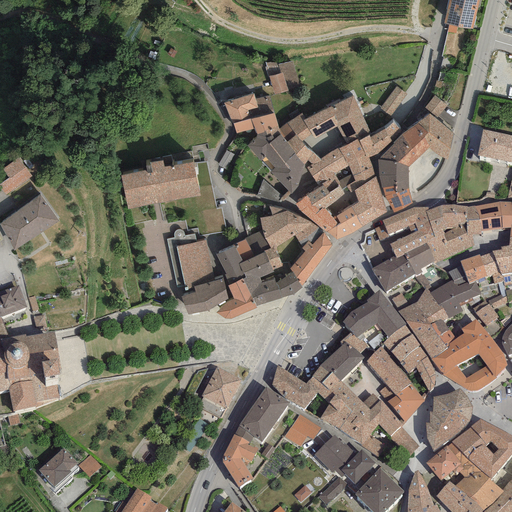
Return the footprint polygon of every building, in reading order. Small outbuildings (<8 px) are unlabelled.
[(485,0),(453,0),(449,19),(480,26),(485,0)] [(173,57),(177,50),(170,46),(167,53),(173,57)] [(267,72),(269,72),(282,68),(294,64),(293,59),(265,59),(266,64),(265,65),(267,72)] [(282,68),(288,86),(299,83),(294,64),(282,68)] [(282,68),(269,72),(274,90),(288,86),(282,68)] [(409,94),(398,85),(380,107),(391,115),(409,94)] [(275,110),(270,93),(260,96),(258,90),(225,99),(236,132),(255,126),(259,136),(252,142),(265,158),(270,154),(279,164),(275,168),(294,190),(300,185),(308,161),(291,137),(286,130),(283,119),(280,109),(275,110)] [(374,131),(358,92),(342,99),(340,97),(325,105),(328,108),(309,117),(304,110),(283,119),(286,130),(291,137),(300,130),(308,138),(316,133),(320,137),(340,125),(350,143),(374,131)] [(447,105),(437,95),(427,105),(431,110),(424,119),(408,130),(384,156),(387,182),(396,208),(417,201),(414,185),(402,189),(404,157),(413,163),(433,146),(449,158),(459,131),(439,116),(447,105)] [(395,137),(390,125),(374,131),(350,143),(324,157),(308,138),(300,130),(291,137),(308,161),(310,166),(319,184),(340,176),(337,171),(351,164),(350,159),(372,154),(383,148),(395,137)] [(511,140),(488,137),(484,163),(511,168),(511,191),(510,201),(511,201),(511,140)] [(226,167),(234,152),(226,148),(218,163),(226,167)] [(128,200),(201,183),(193,149),(163,156),(162,150),(149,153),(145,154),(146,160),(120,166),(128,200)] [(350,159),(351,164),(357,179),(354,181),(357,189),(359,189),(362,200),(337,214),(342,220),(330,228),(340,236),(363,227),(388,210),(372,154),(350,159)] [(0,185),(5,193),(32,174),(18,156),(2,167),(8,175),(0,180),(0,185)] [(340,176),(319,184),(299,200),(308,210),(330,228),(342,220),(337,214),(329,205),(348,191),(340,176)] [(282,193),(263,177),(257,194),(279,199),(282,193)] [(59,214),(41,189),(0,216),(0,218),(17,243),(59,214)] [(101,196),(62,224),(82,250),(120,222),(101,196)] [(288,205),(262,213),(272,242),(293,228),(300,239),(305,231),(310,235),(318,224),(288,205)] [(511,206),(501,206),(478,210),(482,236),(510,230),(510,239),(511,239),(511,206)] [(393,220),(366,236),(365,245),(360,246),(386,293),(435,265),(474,247),(471,236),(482,236),(478,210),(470,211),(451,210),(432,215),(432,212),(417,213),(393,220)] [(334,238),(318,224),(310,235),(305,231),(300,239),(305,246),(290,264),(303,278),(311,269),(334,238)] [(205,236),(176,242),(185,279),(213,272),(205,236)] [(511,239),(510,239),(509,253),(494,256),(501,269),(504,279),(511,277),(511,239)] [(239,257),(244,255),(234,242),(217,248),(226,268),(232,268),(238,275),(244,272),(239,257)] [(244,272),(257,300),(282,292),(294,288),(303,278),(290,264),(261,277),(259,273),(274,266),(266,245),(244,255),(239,257),(244,272)] [(492,254),(449,273),(454,283),(464,278),(469,287),(476,283),(498,274),(492,254)] [(257,300),(244,272),(238,275),(230,279),(235,292),(227,298),(217,306),(225,311),(257,300)] [(220,273),(194,280),(196,289),(184,292),(188,308),(209,303),(230,289),(220,273)] [(454,283),(429,297),(450,318),(483,300),(476,283),(469,287),(464,278),(454,283)] [(0,350),(5,350),(2,343),(8,341),(0,319),(26,309),(19,287),(17,288),(0,293),(0,350)] [(427,354),(432,360),(454,340),(443,322),(450,318),(429,297),(426,293),(419,305),(399,312),(411,331),(418,340),(420,339),(428,349),(427,354)] [(489,297),(491,306),(511,301),(511,294),(511,293),(489,297)] [(353,318),(348,327),(359,344),(380,330),(391,345),(409,333),(384,297),(353,318)] [(502,321),(486,303),(472,314),(478,321),(488,333),(502,321)] [(478,321),(462,331),(463,334),(454,340),(432,360),(449,381),(469,393),(472,391),(478,396),(511,371),(507,359),(478,321)] [(391,345),(386,350),(411,379),(419,375),(428,397),(433,398),(438,394),(438,380),(429,365),(409,333),(391,345)] [(58,373),(60,372),(57,357),(53,337),(25,342),(24,338),(8,341),(2,343),(5,350),(0,350),(0,392),(8,392),(13,413),(36,409),(35,403),(59,398),(57,381),(59,381),(58,373)] [(322,370),(312,384),(322,396),(330,409),(324,423),(371,454),(376,452),(383,456),(388,453),(374,441),(382,430),(401,454),(415,447),(404,433),(406,431),(385,409),(374,398),(361,406),(343,387),(346,384),(366,366),(368,364),(377,356),(356,344),(322,370)] [(384,351),(377,356),(366,366),(386,390),(374,398),(385,409),(412,390),(414,388),(384,351)] [(217,369),(202,398),(226,410),(241,382),(217,369)] [(309,388),(280,370),(274,387),(309,412),(322,396),(312,384),(309,388)] [(425,406),(412,390),(385,409),(406,431),(413,420),(425,406)] [(293,410),(269,395),(243,434),(267,450),(293,410)] [(437,419),(434,419),(430,447),(438,455),(460,439),(468,432),(475,426),(477,414),(473,403),(464,395),(438,404),(437,419)] [(320,433),(297,418),(290,429),(313,444),(320,433)] [(511,441),(484,428),(456,447),(473,464),(494,446),(501,452),(511,441)] [(265,454),(239,440),(227,463),(227,469),(243,493),(258,483),(246,465),(247,464),(257,469),(265,454)] [(357,460),(335,440),(316,460),(338,481),(357,460)] [(449,452),(428,469),(442,487),(463,469),(449,452)] [(82,470),(65,453),(41,476),(58,493),(82,470)] [(78,465),(89,478),(101,468),(90,455),(78,465)] [(379,470),(366,456),(345,477),(359,490),(379,470)] [(489,511),(491,511),(506,497),(493,486),(496,483),(473,464),(466,469),(468,472),(461,479),(465,483),(462,486),(470,504),(489,511)] [(437,511),(419,476),(412,481),(409,511),(437,511)] [(396,511),(408,501),(384,477),(360,501),(371,511),(396,511)] [(341,489),(340,481),(317,500),(326,510),(331,506),(327,500),(341,489)] [(304,485),(294,495),(301,502),(311,493),(304,485)] [(478,511),(470,504),(452,487),(438,503),(448,511),(478,511)] [(511,511),(511,487),(509,488),(510,496),(493,511),(511,511)] [(162,511),(142,497),(131,511),(162,511)]
